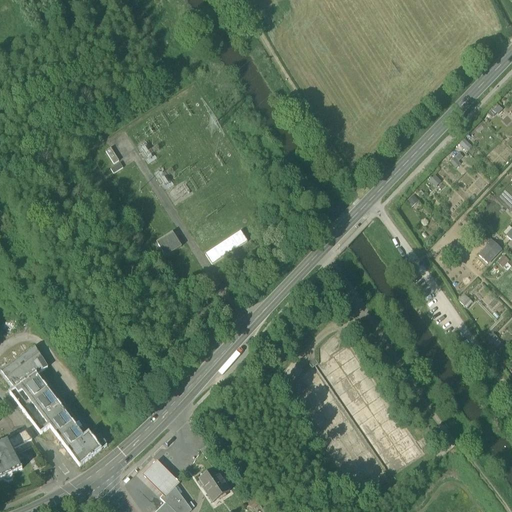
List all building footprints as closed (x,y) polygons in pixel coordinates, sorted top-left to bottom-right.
[(105,153),(113,166),(119,163),(111,149),(105,153)] [(111,170),(114,175),(123,169),(120,164),(111,170)] [(430,182),(435,188),(442,183),(436,176),(430,182)] [(414,196),(407,203),(413,208),(419,202),(414,196)] [(511,226),(503,235),(511,243),(511,226)] [(181,248),(173,234),(157,244),(166,258),(181,248)] [(240,234),(205,257),(212,267),(247,244),(240,234)] [(478,256),(487,265),(501,250),(491,241),(488,244),(489,245),(492,248),(486,254),(483,251),(478,256)] [(492,248),(489,245),(483,251),(486,254),(492,248)] [(498,265),(507,269),(511,260),(503,256),(498,265)] [(459,301),(467,308),(473,301),(465,294),(459,301)] [(50,429),(79,468),(101,451),(88,435),(83,439),(37,377),(40,375),(40,374),(48,369),(34,348),(34,349),(26,355),(25,355),(14,364),(13,364),(8,368),(7,369),(2,373),(1,373),(10,385),(6,389),(11,395),(10,396),(23,413),(22,413),(27,420),(28,419),(40,436),(50,429)] [(0,481),(4,480),(5,482),(8,483),(12,481),(13,478),(12,475),(22,470),(15,457),(34,447),(32,442),(31,441),(26,435),(26,434),(24,434),(8,443),(8,442),(7,443),(0,446),(0,481)] [(200,451),(206,461),(216,454),(210,445),(200,451)] [(179,485),(157,463),(142,477),(165,500),(179,485)] [(206,494),(213,504),(229,493),(214,470),(199,480),(204,488),(205,487),(209,493),(206,494)] [(160,500),(165,505),(172,511),(191,511),(175,489),(173,487),(172,487),(173,488),(163,498),(161,500),(160,499),(160,500)]
